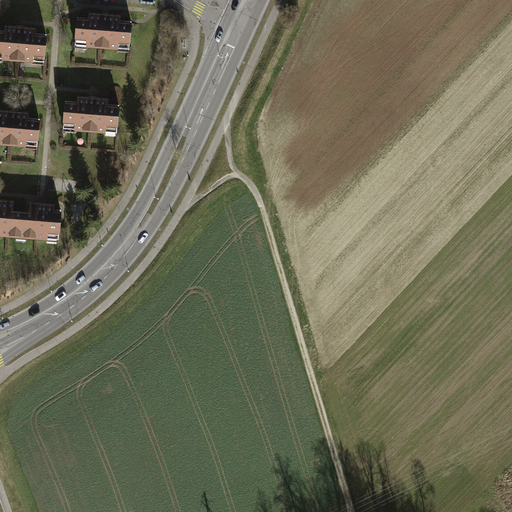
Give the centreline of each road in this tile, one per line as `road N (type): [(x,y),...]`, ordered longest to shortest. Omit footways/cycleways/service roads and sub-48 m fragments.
road 1 (track): [(226,119),(233,172),(260,197),(352,511)]
road 2 (secondary): [(58,311),(110,266),(155,203),(240,14)]
